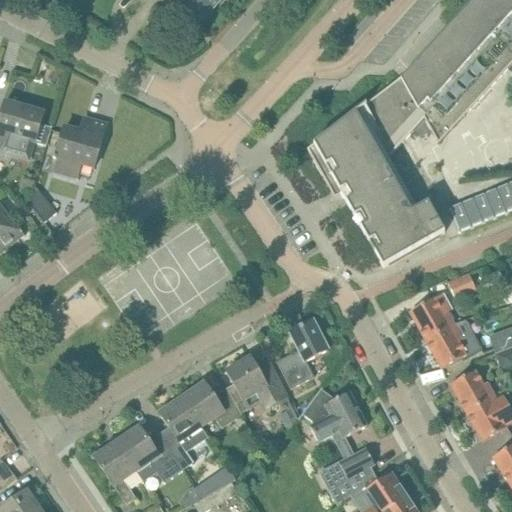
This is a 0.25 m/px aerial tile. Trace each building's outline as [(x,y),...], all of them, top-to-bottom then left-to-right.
[(173,0),(200,24),(221,0),(173,0)] [(307,151),(331,194),(338,189),(380,263),(383,269),(444,234),(428,204),(412,214),(384,164),(424,120),(438,146),(511,64),(511,0),(473,0),(409,70),(409,71),(411,73),(403,79),(402,78),(307,151)] [(0,154),(29,163),(35,144),(45,146),(50,129),(40,125),(43,115),(5,104),(0,120),(0,148),(1,149),(0,152),(0,154)] [(64,129),(54,162),(51,173),(76,180),(80,166),(93,170),(106,127),(92,123),(88,137),(64,129)] [(511,183),(450,209),(459,233),(511,211),(511,183)] [(29,206),(31,209),(44,225),(57,214),(34,187),(29,206)] [(8,197),(0,204),(10,216),(18,210),(8,197)] [(0,256),(25,237),(0,205),(0,256)] [(476,292),(468,276),(449,284),(456,301),(476,292)] [(443,295),(427,304),(410,314),(426,342),(454,327),(446,314),(452,310),(443,295)] [(313,323),(290,335),(299,352),(276,364),(290,391),(314,379),(306,364),(328,352),(313,323)] [(454,327),(426,342),(442,371),(466,358),(457,343),(462,341),(454,327)] [(511,331),(490,339),(496,355),(511,349),(511,331)] [(250,359),(226,373),(233,386),(227,390),(241,415),(261,404),(265,411),(280,403),(286,400),(284,394),(274,377),(269,367),(258,374),(251,360),(250,359)] [(473,373),(450,387),(466,415),(493,399),(485,385),(482,387),(473,373)] [(242,417),(241,415),(227,390),(213,399),(204,386),(182,401),(200,428),(214,419),(222,430),(242,417)] [(339,434),(342,441),(349,437),(367,428),(350,395),(335,402),(322,391),(323,390),(322,390),(299,420),(298,421),(299,422),(303,416),(312,423),(313,426),(310,428),(318,445),(339,434)] [(493,399),(466,415),(482,443),(500,433),(506,430),(505,428),(511,424),(511,401),(508,395),(495,402),(493,399)] [(168,429),(158,436),(175,462),(194,449),(208,440),(200,428),(182,401),(160,416),(168,429)] [(0,493),(16,481),(2,461),(0,462),(0,427),(0,426),(0,493)] [(139,430),(117,444),(143,482),(156,474),(164,485),(183,472),(175,462),(158,436),(148,443),(139,430)] [(143,482),(117,444),(94,460),(126,507),(135,500),(129,492),(143,482)] [(511,447),(509,449),(492,460),(510,487),(511,485),(511,447)] [(329,490),(328,490),(337,508),(364,487),(364,488),(365,487),(363,482),(374,476),(371,469),(374,467),(366,451),(353,457),(345,461),(338,465),(346,480),(340,483),(342,485),(329,491),(329,490)] [(371,506),(363,511),(386,511),(406,499),(391,475),(378,484),(374,476),(363,482),(365,487),(364,488),(366,492),(377,507),(374,510),(371,506)] [(202,500),(222,489),(213,477),(200,486),(195,490),(202,500)] [(201,501),(192,506),(196,511),(207,511),(237,495),(231,484),(222,489),(201,501)] [(41,511),(28,492),(0,510),(0,511),(41,511)] [(415,511),(406,499),(386,511),(415,511)]
